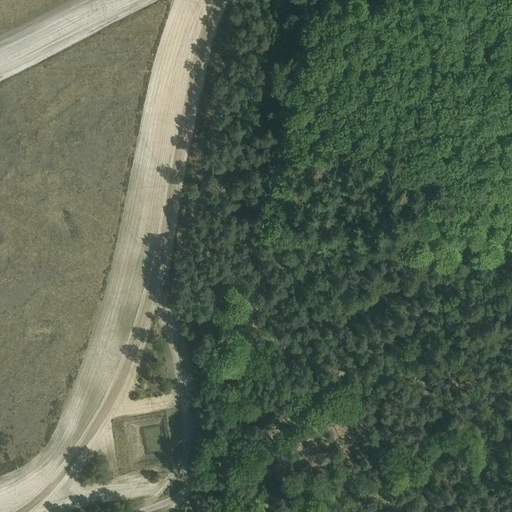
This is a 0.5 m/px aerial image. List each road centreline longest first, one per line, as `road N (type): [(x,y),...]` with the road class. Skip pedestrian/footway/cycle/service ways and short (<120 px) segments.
road 1 (unclassified): [(138,511),(182,496),(511,243)]
road 2 (track): [(38,511),(132,492),(182,496)]
